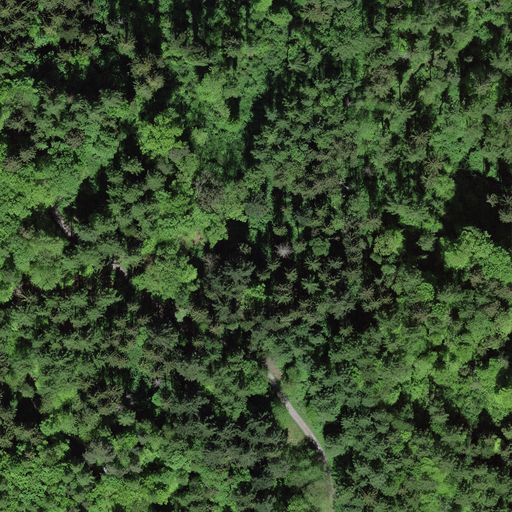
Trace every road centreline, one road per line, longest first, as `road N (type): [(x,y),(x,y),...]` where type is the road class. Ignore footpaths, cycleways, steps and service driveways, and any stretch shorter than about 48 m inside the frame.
road 1 (track): [(336,511),(322,457),(256,361),(146,298),(52,206),(47,175),(26,136),(0,135)]
road 2 (track): [(99,511),(95,484),(36,403),(15,357),(13,241),(0,207)]
